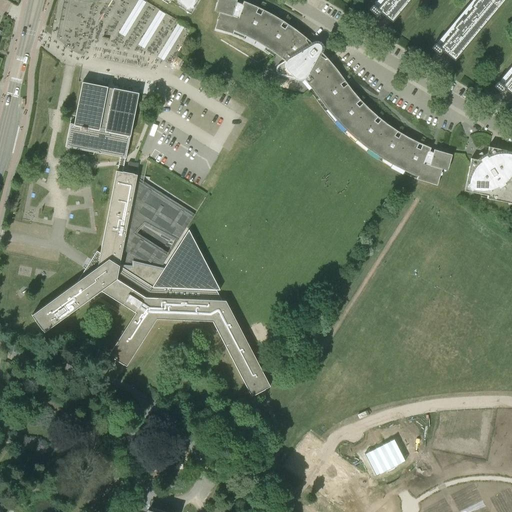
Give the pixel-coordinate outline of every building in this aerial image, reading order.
[(143,0),(137,0),(118,33),(124,37),(146,2),(143,0)] [(171,0),(191,15),(199,0),(165,0),(170,3),(171,0)] [(441,170),(447,171),(448,167),(451,155),(433,149),(432,153),(431,153),(429,152),(430,148),(425,146),(421,145),(415,142),(408,138),(405,136),(401,134),(398,133),(391,128),(388,126),(385,123),(382,121),(378,118),(372,113),(369,110),(366,107),(363,104),(361,101),(358,98),(353,92),(351,89),(349,86),(346,83),(344,80),(338,72),(330,62),(320,52),(320,51),(320,50),(321,49),(321,48),(320,48),(320,47),(320,46),(319,45),(318,44),(317,44),(316,43),(315,43),(315,44),(314,44),(312,45),(309,42),(306,39),(305,38),(303,36),(302,36),(300,34),(297,32),(294,29),(287,24),(284,22),(280,20),(278,18),(277,18),(269,14),(262,10),(258,8),(251,5),(243,2),(242,6),(239,5),(236,3),(236,1),(233,0),(217,0),(214,12),(219,13),(214,29),(232,34),(234,31),(244,35),(255,41),(266,47),(276,54),(277,55),(279,56),(281,58),(285,61),(278,66),(277,66),(277,67),(276,68),(276,69),(276,70),(276,71),(276,72),(276,73),(277,73),(278,74),(278,75),(279,75),(280,76),(299,80),(300,80),(301,80),(302,80),(303,80),(304,79),(308,83),(311,87),(312,89),(319,98),(327,109),(336,120),(346,130),(357,140),(368,148),(380,157),(392,164),(404,170),(417,176),(416,179),(437,185),(441,170)] [(377,0),(373,5),(369,10),(374,14),(375,15),(377,16),(380,13),(384,16),(391,22),(409,0),(377,0)] [(471,0),(435,44),(430,49),(436,53),(437,54),(438,55),(442,51),(446,54),(454,60),(503,0),(471,0)] [(165,14),(159,10),(138,44),(144,48),(165,14)] [(184,25),(178,22),(158,57),(163,60),(184,25)] [(511,64),(498,82),(497,82),(493,87),(498,91),(500,93),(501,94),(505,89),(509,93),(511,95),(511,64)] [(186,227),(193,215),(142,182),(144,176),(139,175),(139,176),(136,175),(133,174),(133,173),(128,172),(122,171),(124,158),(126,158),(139,94),(82,82),(74,124),(70,123),(65,147),(66,147),(70,148),(101,154),(101,153),(120,157),(119,162),(119,164),(118,166),(117,171),(116,171),(100,253),(96,251),(91,259),(88,264),(85,269),(77,282),(31,315),(35,320),(34,321),(41,330),(41,329),(43,332),(100,290),(135,313),(108,355),(114,359),(116,361),(122,365),(123,364),(126,366),(156,319),(212,321),(250,396),(253,394),(253,395),(258,393),(261,391),(264,390),(264,389),(269,386),(226,302),(222,301),(216,290),(220,290),(188,230),(163,269),(159,268),(168,254),(134,233),(142,224),(146,227),(146,225),(161,233),(159,236),(169,241),(170,239),(176,242),(186,227)] [(511,152),(497,149),(493,148),(488,147),(486,157),(482,159),(480,161),(471,159),(470,163),(464,191),(487,196),(487,199),(511,204),(511,152)] [(75,358),(59,353),(57,359),(73,364),(75,358)] [(3,360),(0,370),(13,374),(16,364),(3,360)] [(364,454),(375,476),(386,471),(387,473),(395,469),(394,467),(405,461),(394,439),(383,444),(381,442),(374,446),(375,448),(364,454)]
